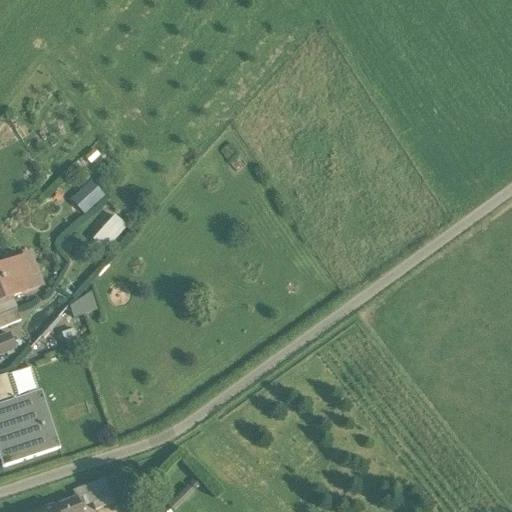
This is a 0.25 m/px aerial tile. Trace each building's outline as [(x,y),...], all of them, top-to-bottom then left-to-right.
[(70,199),(84,214),(104,196),(90,181),(70,199)] [(114,218),(93,241),(105,251),(125,228),(114,218)] [(20,261),(0,268),(0,303),(11,299),(26,293),(18,275),(25,273),(20,261)] [(69,304),(74,318),(97,309),(92,295),(69,304)] [(11,299),(0,304),(0,317),(16,311),(11,299)] [(16,311),(0,317),(0,330),(20,322),(16,311)] [(0,340),(0,355),(14,350),(8,337),(0,340)] [(0,377),(0,405),(16,401),(7,375),(0,377)] [(16,401),(0,405),(0,461),(2,469),(60,450),(41,392),(16,401)] [(179,476),(158,492),(171,510),(192,494),(179,476)] [(104,479),(73,492),(76,499),(81,511),(85,510),(83,506),(91,503),(95,511),(114,503),(104,479)] [(76,499),(54,508),(55,511),(81,511),(76,499)]
